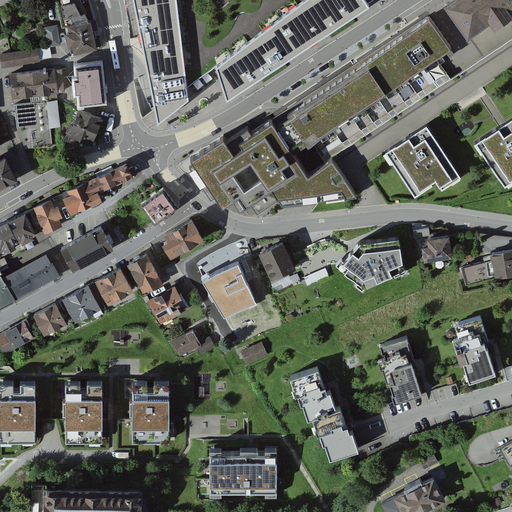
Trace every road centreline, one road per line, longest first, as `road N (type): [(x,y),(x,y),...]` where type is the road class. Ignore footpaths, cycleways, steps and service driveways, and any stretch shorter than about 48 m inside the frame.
road 1 (residential): [(193,204),(253,230),(399,214),(511,227)]
road 2 (residential): [(142,148),(229,117),(410,0)]
road 3 (residential): [(193,204),(0,319)]
road 4 (residential): [(0,205),(72,167),(142,148)]
road 5 (residential): [(106,0),(131,131),(142,148)]
road 6 (residential): [(511,388),(373,430)]
